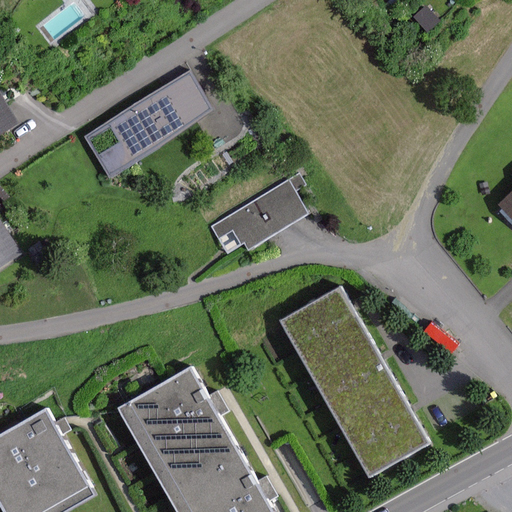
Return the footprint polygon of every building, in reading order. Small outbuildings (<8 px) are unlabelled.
[(218,113),(194,72),(117,119),(132,145),(143,138),(152,153),(218,113)] [(0,80),(0,138),(26,121),(0,80)] [(100,126),(72,144),(82,159),(110,142),(100,126)] [(259,249),(319,213),(305,190),(314,184),(307,172),(219,225),(236,252),(254,241),(259,249)] [(0,269),(28,251),(0,209),(0,269)] [(290,319),(314,363),(374,329),(350,286),(290,319)] [(314,363),(344,415),(404,381),(374,329),(314,363)] [(277,511),(197,369),(126,408),(185,511),(277,511)] [(344,415),(379,477),(439,444),(404,381),(344,415)] [(62,428),(53,414),(0,444),(0,490),(12,511),(73,511),(100,497),(62,428)]
